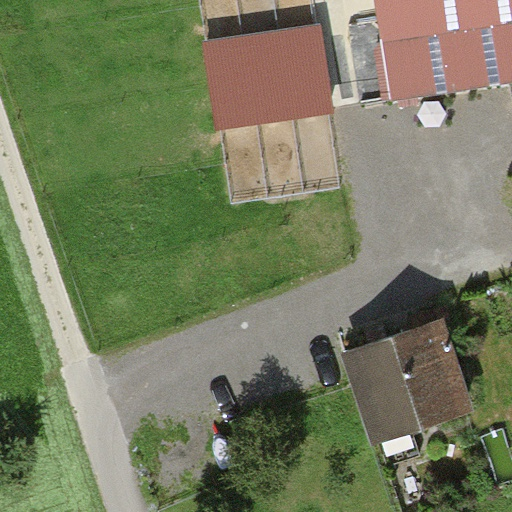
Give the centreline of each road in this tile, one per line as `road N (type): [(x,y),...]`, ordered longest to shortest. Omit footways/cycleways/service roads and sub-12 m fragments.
road 1 (track): [(89,393),(413,268),(511,243)]
road 2 (track): [(128,511),(0,106)]
